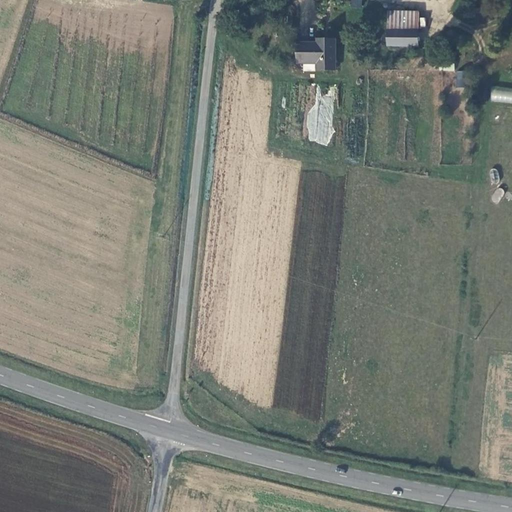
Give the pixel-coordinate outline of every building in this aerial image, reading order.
[(417,13),(383,11),(381,43),(414,46),(417,13)] [(324,42),(293,43),(294,65),(321,64),(321,69),(334,68),(333,37),(324,38),(324,42)] [(466,71),(455,71),(456,86),(467,86),(466,71)] [(317,134),(330,135),(332,97),(320,96),(320,85),(307,84),(306,100),(318,101),(318,110),(309,110),(307,141),(316,141),(317,134)] [(490,103),(511,103),(511,89),(491,88),(490,103)]
